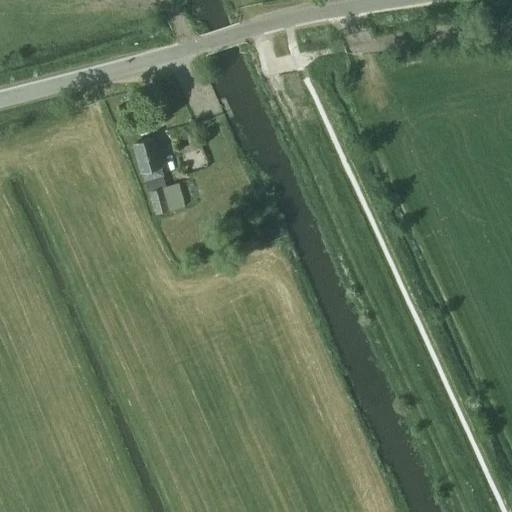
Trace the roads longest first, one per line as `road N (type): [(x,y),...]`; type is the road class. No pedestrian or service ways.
road 1 (tertiary): [(0,96),(248,29)]
road 2 (tertiary): [(390,0),(248,29)]
